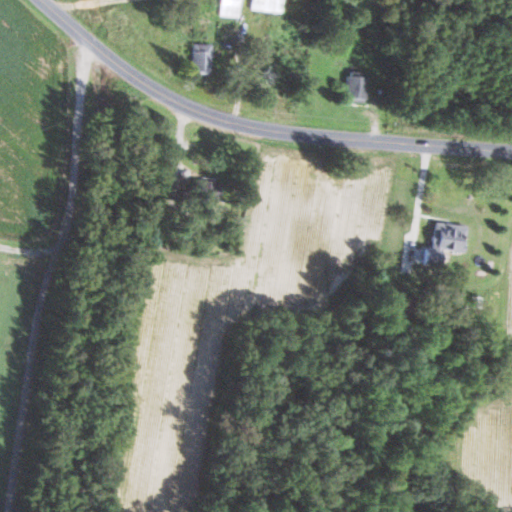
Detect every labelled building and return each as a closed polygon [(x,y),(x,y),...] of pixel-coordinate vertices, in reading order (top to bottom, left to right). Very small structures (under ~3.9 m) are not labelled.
[(241,17),(241,0),(221,0),(221,16),(241,17)] [(252,0),(252,9),(283,13),(284,0),(252,0)] [(193,72),(212,73),(213,44),(194,43),(193,72)] [(368,76),(348,75),(347,98),(367,99),(368,76)] [(222,183),(201,179),(199,197),(219,200),(222,183)] [(468,225),(435,222),(433,247),(419,246),(418,262),(442,265),(443,250),(465,252),(468,225)]
